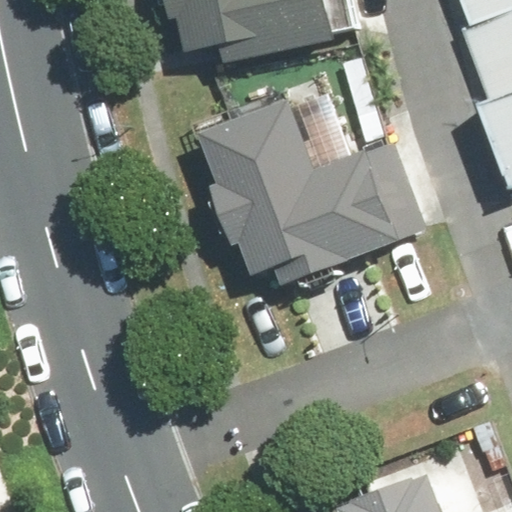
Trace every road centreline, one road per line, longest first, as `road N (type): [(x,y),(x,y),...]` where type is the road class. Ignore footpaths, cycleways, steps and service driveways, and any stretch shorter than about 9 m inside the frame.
road 1 (residential): [(122,477),(81,375),(0,60)]
road 2 (residential): [(122,477),(511,327)]
road 3 (residential): [(511,286),(421,0)]
